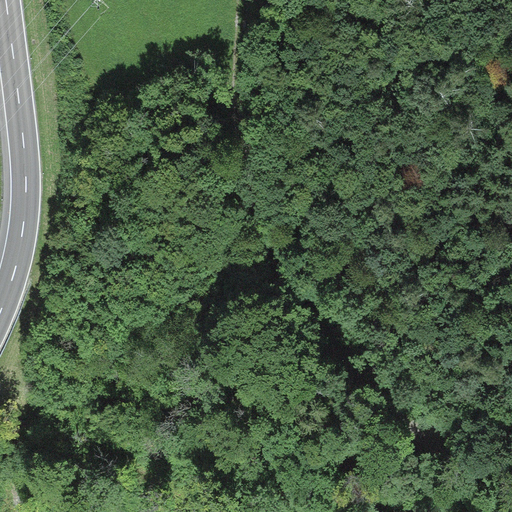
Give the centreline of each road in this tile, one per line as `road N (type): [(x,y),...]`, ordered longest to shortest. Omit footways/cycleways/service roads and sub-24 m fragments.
road 1 (track): [(242,0),(238,160),(270,258),(363,383),(404,409),(511,438)]
road 2 (secondary): [(0,316),(22,242),(26,186),(6,0)]
road 3 (track): [(404,409),(445,455),(511,494)]
